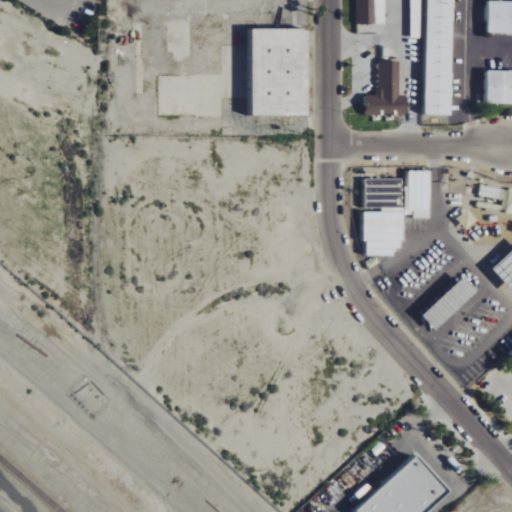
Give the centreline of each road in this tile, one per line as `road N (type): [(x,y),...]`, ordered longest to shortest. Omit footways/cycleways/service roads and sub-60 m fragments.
road 1 (residential): [(511,468),(349,284),(329,233),(324,0)]
road 2 (residential): [(325,139),(507,143)]
